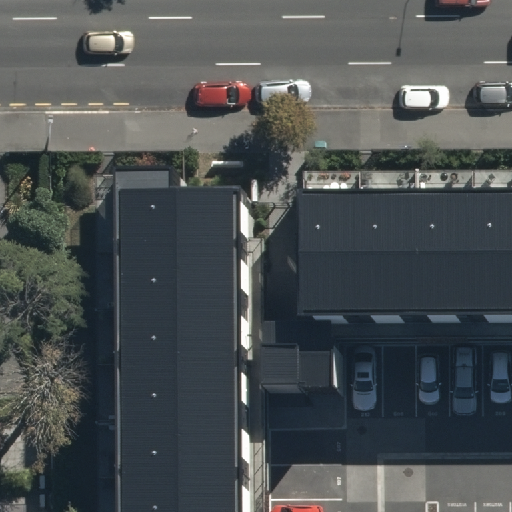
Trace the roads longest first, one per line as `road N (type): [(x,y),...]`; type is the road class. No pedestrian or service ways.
road 1 (tertiary): [(0,21),(389,19)]
road 2 (tertiary): [(389,19),(511,19)]
